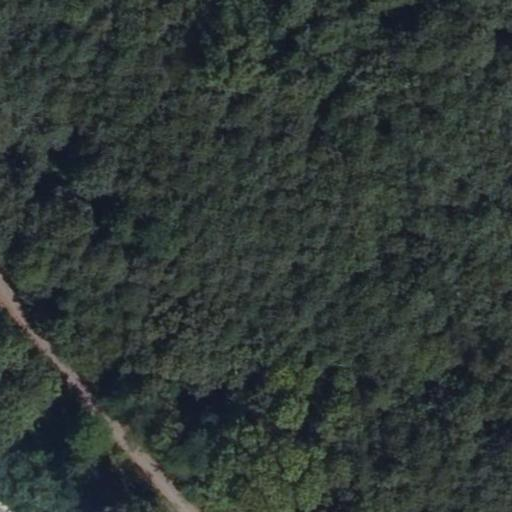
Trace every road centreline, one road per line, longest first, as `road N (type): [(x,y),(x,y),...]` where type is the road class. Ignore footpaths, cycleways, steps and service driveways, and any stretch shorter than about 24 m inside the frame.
road 1 (unknown): [(244,0),(511,223)]
road 2 (track): [(193,511),(61,362),(0,272)]
